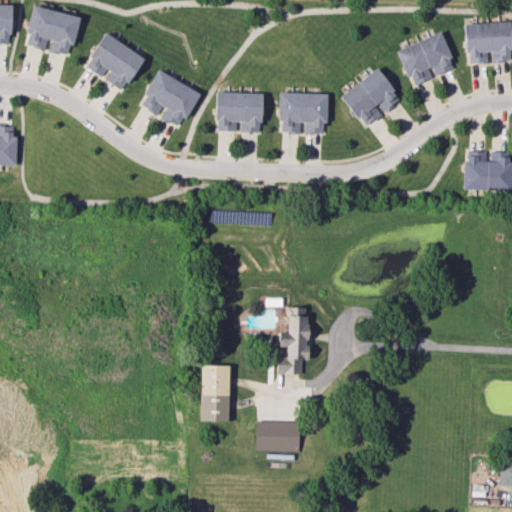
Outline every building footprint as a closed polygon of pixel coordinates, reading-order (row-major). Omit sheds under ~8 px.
[(0,43),(9,43),(10,4),(0,3),(0,43)] [(78,16),(31,5),(25,33),(28,34),(25,45),(43,49),(45,39),(50,40),(48,51),(65,54),(68,43),(72,44),(78,16)] [(463,23),(465,63),(486,62),(486,51),(490,51),(490,62),(510,61),(508,21),(463,23)] [(394,48),(405,77),(410,76),(413,84),(432,77),(431,75),(451,68),(447,58),(449,57),(440,32),(394,48)] [(142,57),(103,33),(83,65),(102,77),(101,78),(121,90),(142,57)] [(339,94),(363,127),(381,113),(399,99),(376,68),(339,94)] [(198,92),(156,69),(142,94),(145,95),(139,105),(158,115),(157,116),(175,126),(180,117),(184,119),(198,92)] [(259,131),(260,92),(215,91),(214,130),(237,131),(259,131)] [(325,93),(278,92),(277,132),(298,132),(298,122),(303,122),(303,132),(321,133),(321,122),(325,122),(325,93)] [(0,164),(15,164),(15,135),(11,135),(11,125),(0,124),(0,164)] [(462,188),(509,190),(510,151),(489,151),(489,160),(484,160),(484,151),(463,150),(462,188)] [(303,314),(303,307),(284,306),(284,314),(303,314)] [(275,373),(300,373),(300,358),(306,358),(306,315),(285,315),(285,331),(277,331),(277,345),(285,345),(285,355),(275,355),(275,373)] [(226,420),(228,365),(200,364),(198,420),(226,420)] [(254,450),(297,451),(298,421),(254,420),(254,450)] [(498,484),(511,484),(511,462),(498,462),(498,484)]
